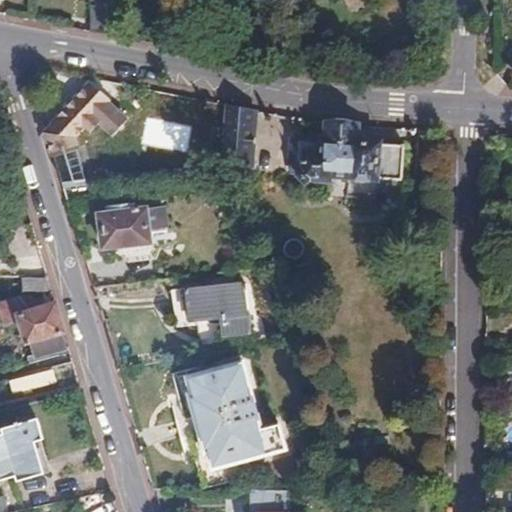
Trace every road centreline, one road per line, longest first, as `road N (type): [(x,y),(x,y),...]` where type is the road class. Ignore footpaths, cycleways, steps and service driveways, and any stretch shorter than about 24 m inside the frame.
road 1 (residential): [(16,40),(10,63),(17,101),(143,511)]
road 2 (residential): [(16,40),(367,103),(466,109)]
road 3 (residential): [(461,511),(466,109)]
